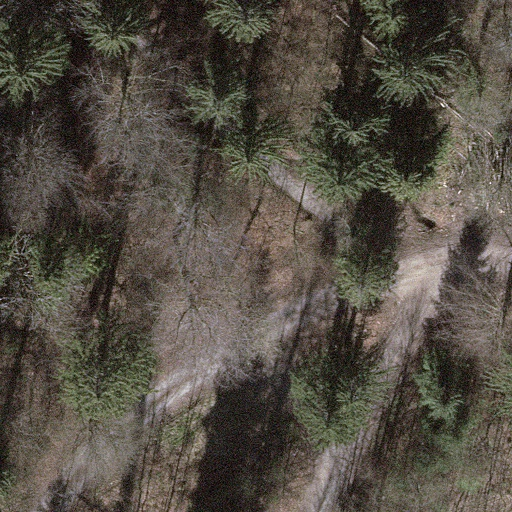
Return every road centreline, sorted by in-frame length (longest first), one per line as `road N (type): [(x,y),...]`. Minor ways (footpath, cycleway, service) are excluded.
road 1 (track): [(37,511),(219,357),(452,257),(511,251)]
road 2 (track): [(320,511),(372,397),(426,317),(401,278)]
road 3 (track): [(338,472),(298,392),(219,357)]
